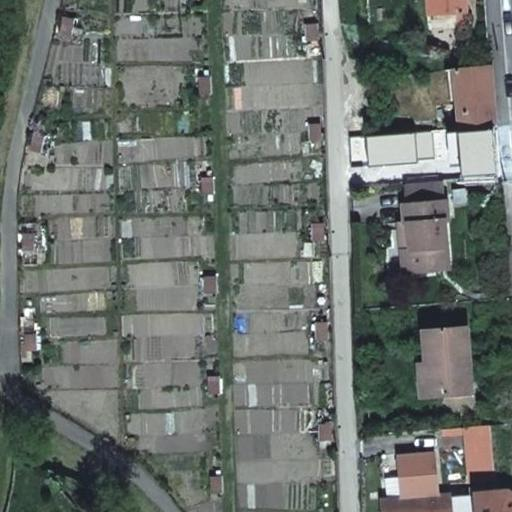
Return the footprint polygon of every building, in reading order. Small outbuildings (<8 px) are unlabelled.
[(463,0),(425,0),(427,15),(465,12),(463,0)] [(58,17),(57,34),(66,36),(69,18),(58,17)] [(314,41),(314,24),(304,24),(305,41),(314,41)] [(454,127),(495,124),(493,96),(490,61),(449,64),(454,127)] [(208,95),(207,78),(197,78),(198,96),(208,95)] [(497,148),(495,124),(454,127),(458,173),(499,170),(497,148)] [(307,126),(309,143),(319,143),(318,125),(307,126)] [(34,155),(38,138),(30,136),(25,153),(34,155)] [(211,197),(211,179),(201,179),(201,197),(211,197)] [(448,220),(447,201),(443,201),(441,181),(406,183),(408,204),(404,205),(405,224),(413,223),(414,233),(400,234),(402,251),(411,250),(413,271),(449,268),(447,244),(445,220),(448,220)] [(405,224),(400,224),(400,234),(414,233),(413,223),(405,224)] [(323,241),(321,224),(312,224),(312,241),(323,241)] [(28,251),(28,233),(17,234),(18,251),(28,251)] [(402,251),(404,272),(413,271),(411,250),(402,251)] [(214,296),(213,278),(203,279),(205,297),(214,296)] [(314,323),(314,340),(325,340),(324,322),(314,323)] [(419,364),(422,396),(472,393),(469,360),(467,327),(423,330),(426,363),(419,364)] [(34,352),(30,335),(21,337),(24,354),(34,352)] [(218,395),(216,378),(207,379),(208,396),(218,395)] [(329,442),(329,424),(319,424),(319,442),(329,442)] [(492,424),(462,426),(468,482),(497,480),(492,424)] [(439,495),(435,450),(395,454),(399,498),(439,495)] [(220,495),(219,478),(210,478),(211,495),(220,495)] [(511,511),(511,493),(508,490),(475,493),(475,498),(452,500),(453,511),(511,511)] [(399,498),(383,499),(384,511),(453,511),(452,500),(452,494),(439,495),(399,498)]
